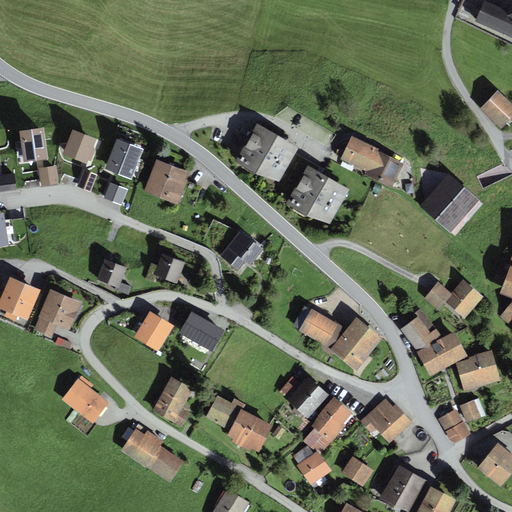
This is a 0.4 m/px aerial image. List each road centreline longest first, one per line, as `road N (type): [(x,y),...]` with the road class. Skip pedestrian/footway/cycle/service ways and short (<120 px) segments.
road 1 (residential): [(223,311),(188,299),(134,302),(97,318),(84,341),(160,428),(297,511)]
road 2 (residential): [(8,200),(79,198),(210,255),(223,311)]
road 3 (residential): [(412,399),(339,376),(223,311)]
road 4 (tertiary): [(175,136),(0,68)]
road 5 (tertiary): [(316,256),(175,136)]
road 6 (residential): [(511,166),(450,69),(453,0)]
road 7 (tertiary): [(412,399),(405,362),(381,318),(316,256)]
road 8 (residential): [(175,136),(215,119),(257,115),(329,154)]
road 9 (residential): [(316,256),(342,241),(427,281)]
